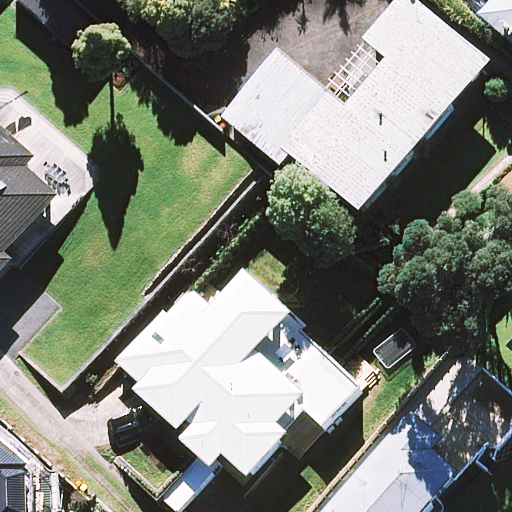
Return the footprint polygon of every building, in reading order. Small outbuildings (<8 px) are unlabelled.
[(511,0),(500,0),(505,4),(488,23),(511,44),(511,0)] [(499,74),(412,1),(371,48),(394,67),(352,117),(284,60),(229,125),(288,174),(298,163),(371,225),(499,74)] [(57,19),(39,39),(111,103),(129,83),(57,19)] [(38,165),(0,130),(0,295),(22,271),(14,263),(67,205),(31,172),(38,165)] [(280,339),(234,296),(193,341),(166,316),(123,363),(260,490),(299,448),(288,438),(315,409),(261,359),(280,339)] [(438,511),(511,428),(511,396),(484,372),(434,430),(419,416),(335,511),(438,511)] [(34,473),(0,446),(0,511),(51,511),(57,505),(27,482),(34,473)]
